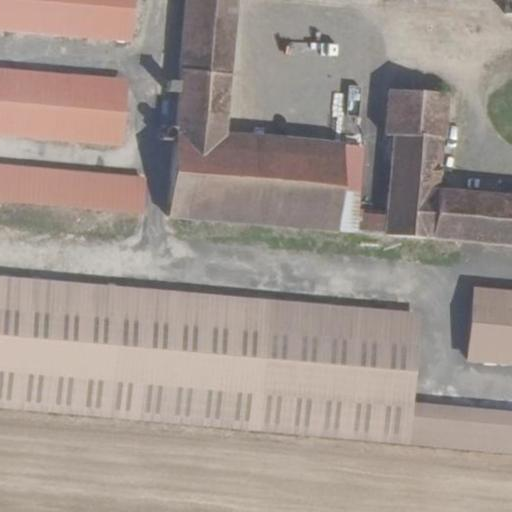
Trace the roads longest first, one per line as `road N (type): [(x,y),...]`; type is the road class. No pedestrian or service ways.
road 1 (unknown): [(161,237),(423,260),(433,315),(459,354),(511,377)]
road 2 (unknown): [(170,0),(153,84),(161,237)]
road 3 (unknown): [(0,229),(161,237)]
